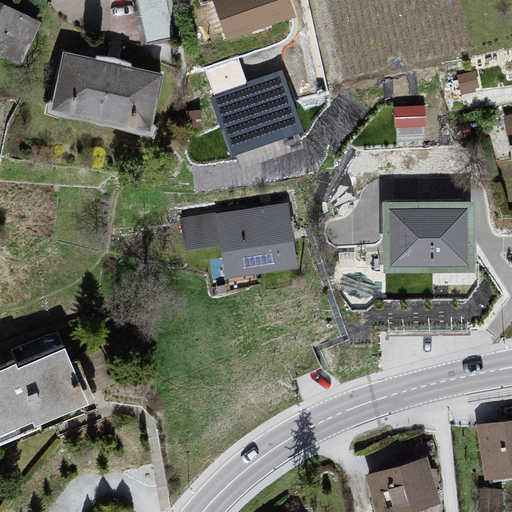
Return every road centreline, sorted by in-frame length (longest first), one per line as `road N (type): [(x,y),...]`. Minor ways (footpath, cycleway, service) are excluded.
road 1 (secondary): [(202,511),(261,456),(339,413),(511,367)]
road 2 (unknown): [(171,511),(154,418),(103,403)]
